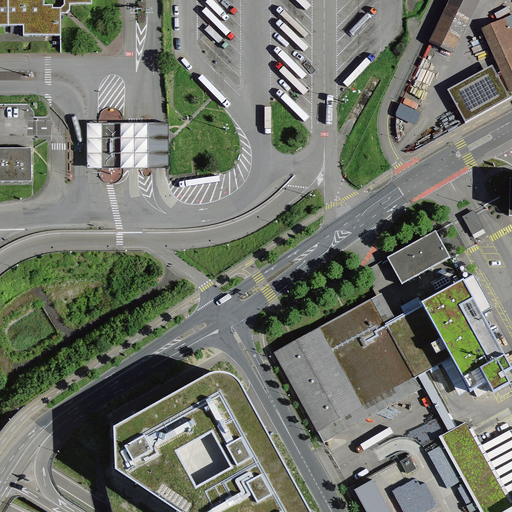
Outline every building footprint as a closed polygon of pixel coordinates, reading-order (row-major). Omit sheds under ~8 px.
[(61,35),(61,13),(57,13),(57,7),(53,7),(53,4),(44,4),(44,0),(70,0),(70,3),(93,3),(92,0),(0,0),(0,25),(23,26),(23,35),(61,35)] [(57,13),(61,13),(66,13),(70,8),(70,3),(70,0),(64,0),(64,3),(61,7),(57,7),(57,13)] [(451,53),(476,0),(450,0),(430,43),(451,53)] [(511,15),(484,29),(511,91),(511,15)] [(491,76),(475,83),(484,105),(501,97),(491,76)] [(480,107),(484,105),(475,83),(470,85),(480,107)] [(120,124),(121,167),(133,167),(149,166),(148,123),(132,123),(120,124)] [(104,168),(121,167),(120,124),(102,124),(104,168)] [(0,181),(31,181),(31,148),(0,147),(0,181)] [(436,231),(387,258),(393,268),(402,284),(450,258),(436,231)] [(421,304),(451,358),(470,392),(487,383),(493,393),(510,384),(504,373),(511,368),(481,313),(491,307),(474,276),(463,281),(421,304)] [(329,425),(451,358),(421,304),(386,323),(372,298),(301,338),(274,352),(324,443),(332,438),(332,430),(329,425)] [(214,375),(209,376),(119,425),(113,429),(115,471),(176,511),(310,511),(241,386),(236,380),(229,376),(221,374),(214,375)] [(511,511),(511,507),(465,423),(439,437),(480,511),(511,511)] [(409,457),(401,461),(407,473),(416,468),(409,457)]
